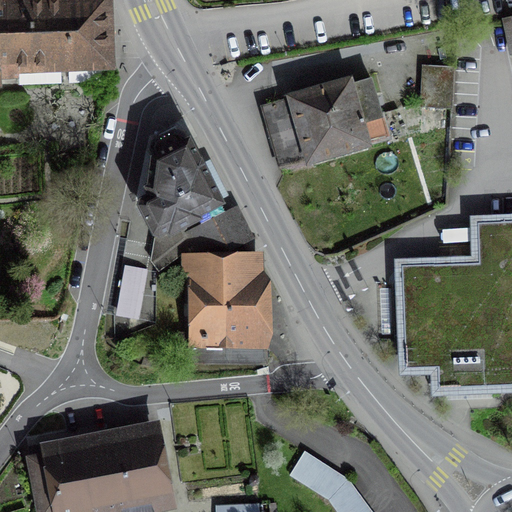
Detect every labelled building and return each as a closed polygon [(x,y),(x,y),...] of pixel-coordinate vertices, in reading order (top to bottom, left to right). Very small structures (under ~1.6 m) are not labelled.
[(0,94),(3,95),(2,85),(21,84),(21,79),(115,75),(111,0),(80,0),(55,1),(0,4),(0,94)] [(453,70),(423,69),(421,109),(451,110),(453,70)] [(371,79),(290,102),(307,161),(388,137),(371,79)] [(290,102),(263,110),(280,168),(307,161),(290,102)] [(170,232),(165,235),(158,252),(167,263),(183,252),(195,250),(210,243),(213,249),(228,250),(242,243),(234,228),(183,130),(167,138),(152,147),(158,157),(149,195),(138,202),(156,235),(168,228),(170,232)] [(471,261),(396,264),(398,319),(400,381),(433,379),(434,400),(511,397),(511,216),(469,218),(471,261)] [(253,255),(191,255),(191,289),(196,289),(197,335),(182,335),(182,362),(253,362),(253,255)] [(147,272),(125,267),(114,313),(136,318),(147,272)] [(35,459),(46,511),(68,511),(160,493),(148,436),(89,448),(35,459)] [(306,452),(290,475),(330,498),(340,511),(373,511),(348,478),(306,452)]
